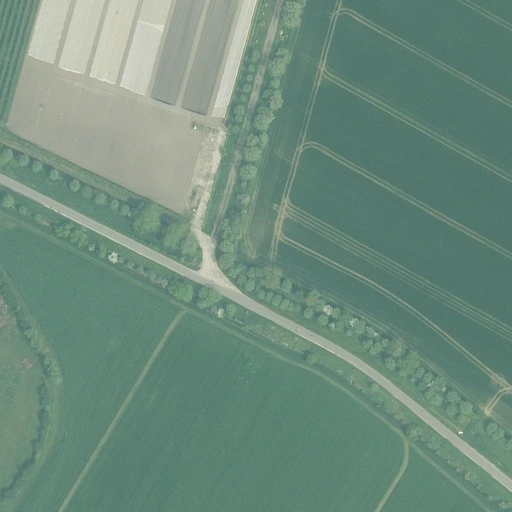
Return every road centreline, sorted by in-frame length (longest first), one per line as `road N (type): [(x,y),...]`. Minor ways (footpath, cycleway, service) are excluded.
road 1 (unclassified): [(511,486),(327,345),(0,178)]
road 2 (track): [(0,228),(336,396),(480,511)]
road 3 (track): [(196,278),(278,0)]
